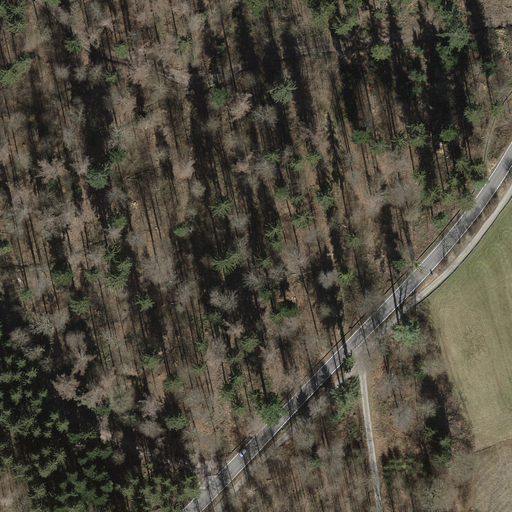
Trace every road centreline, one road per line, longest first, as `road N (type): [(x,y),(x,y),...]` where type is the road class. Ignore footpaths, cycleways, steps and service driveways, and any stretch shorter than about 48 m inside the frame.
road 1 (track): [(511,21),(268,57),(199,79),(106,55),(80,41),(43,0)]
road 2 (tertiary): [(511,154),(442,250),(190,511)]
road 3 (track): [(221,481),(80,418),(32,371),(0,305)]
road 4 (track): [(381,511),(354,342)]
